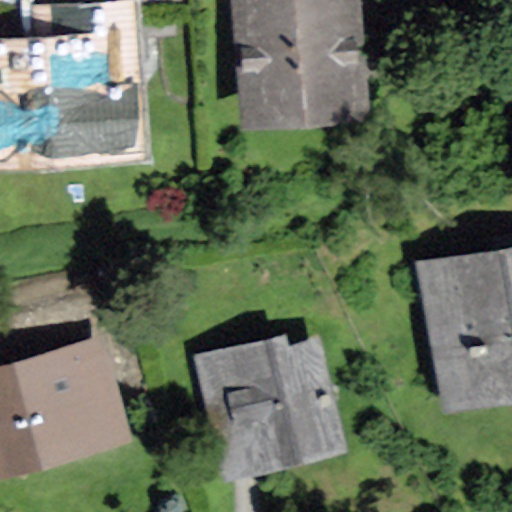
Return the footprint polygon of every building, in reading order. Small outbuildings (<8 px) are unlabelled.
[(352,0),(251,0),(239,1),(249,123),(362,113),(352,0)] [(40,48),(0,50),(0,164),(143,156),(133,7),(38,13),(40,48)] [(511,253),(429,269),(455,404),(511,392),(511,253)] [(284,344),(203,362),(229,471),(337,446),(314,348),(286,355),(284,344)] [(98,346),(0,373),(0,472),(125,437),(98,346)]
